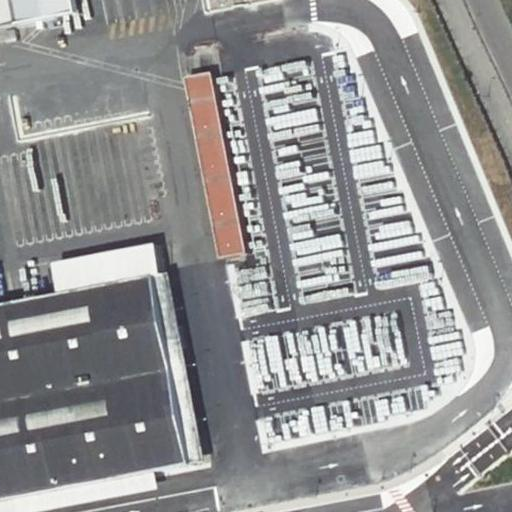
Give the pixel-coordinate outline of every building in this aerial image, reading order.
[(0,0),(0,42),(16,39),(8,0),(0,0)] [(71,0),(8,0),(16,39),(76,29),(71,0)] [(217,94),(187,100),(216,264),(246,257),(217,94)] [(0,502),(163,473),(190,468),(195,467),(189,432),(163,277),(45,299),(40,272),(0,278),(0,502)] [(208,464),(203,430),(189,432),(195,467),(208,464)] [(166,490),(192,483),(190,468),(163,473),(166,490)] [(9,511),(57,511),(69,511),(67,495),(8,503),(9,511)]
